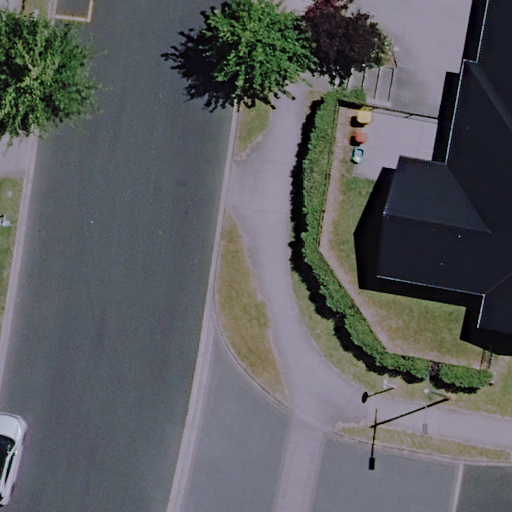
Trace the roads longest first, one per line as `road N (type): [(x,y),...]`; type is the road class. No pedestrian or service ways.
road 1 (tertiary): [(148,0),(77,445)]
road 2 (residential): [(77,445),(420,511)]
